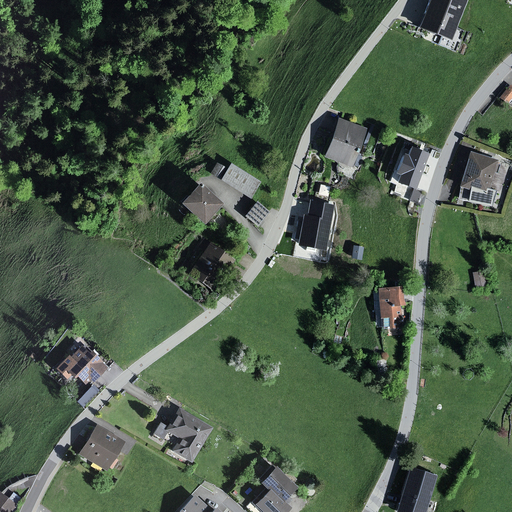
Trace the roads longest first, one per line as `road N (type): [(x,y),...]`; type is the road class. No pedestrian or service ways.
road 1 (residential): [(26,511),(51,464),(108,393),(252,278),(310,128),(406,0)]
road 2 (residential): [(371,511),(408,420),(437,174),(474,104),(511,62)]
